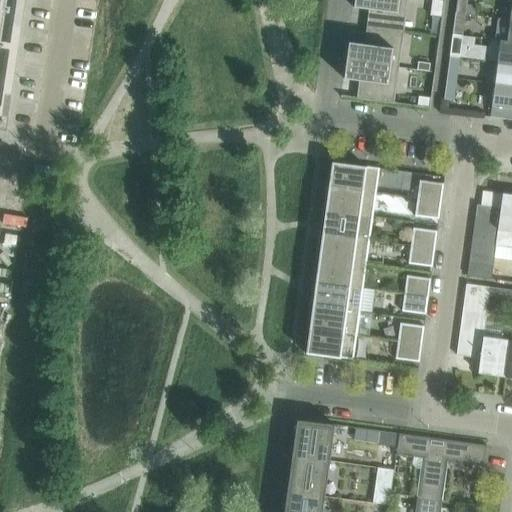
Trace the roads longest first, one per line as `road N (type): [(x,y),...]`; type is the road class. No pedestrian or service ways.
road 1 (residential): [(470,148),(458,136),(322,117),(337,0)]
road 2 (residential): [(432,409),(284,393),(268,511)]
road 3 (residential): [(432,409),(470,148)]
road 4 (unclassified): [(0,158),(23,160),(43,139),(64,0)]
